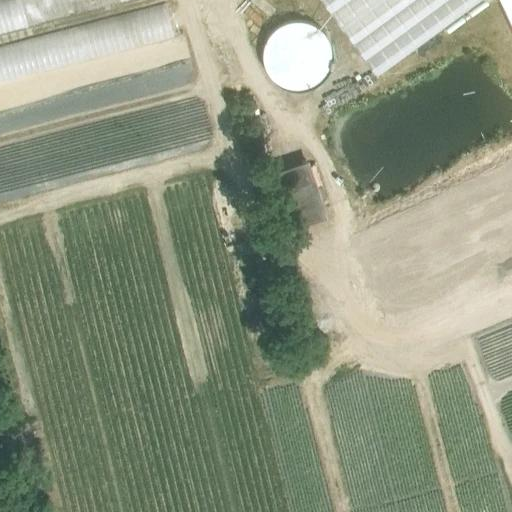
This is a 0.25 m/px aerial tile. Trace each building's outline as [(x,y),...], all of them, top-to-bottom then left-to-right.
[(19,0),(0,0),(0,31),(26,25),(19,0)] [(326,0),(378,71),(474,0),(326,0)] [(511,0),(502,0),(511,21),(511,0)] [(171,6),(0,42),(0,76),(178,39),(171,6)] [(273,77),(327,77),(327,34),(314,34),(314,20),(273,20),(273,77)] [(305,159),(272,170),(291,227),(324,216),(305,159)]
